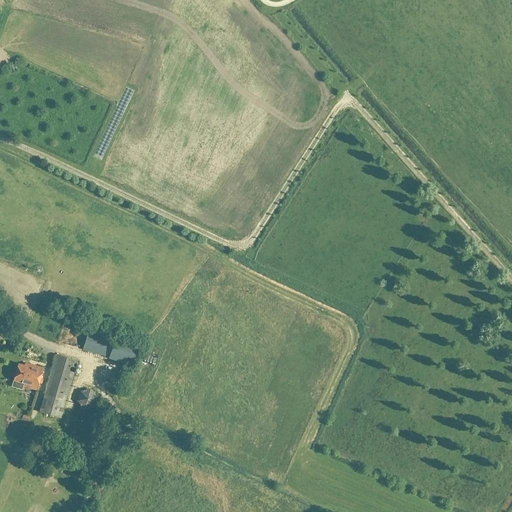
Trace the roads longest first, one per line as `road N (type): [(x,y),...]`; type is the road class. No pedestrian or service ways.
road 1 (track): [(358,106),(337,107),(252,239),(238,246),(0,139)]
road 2 (track): [(511,280),(358,106)]
